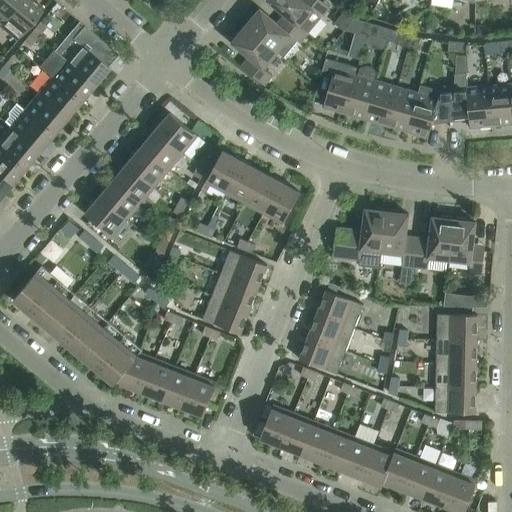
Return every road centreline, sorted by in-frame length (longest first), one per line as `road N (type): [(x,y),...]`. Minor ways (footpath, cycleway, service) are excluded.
road 1 (residential): [(224,457),(340,164)]
road 2 (secondary): [(268,511),(81,449),(0,452)]
road 3 (residential): [(0,256),(172,60)]
road 4 (residential): [(0,332),(85,403),(224,457)]
road 5 (residential): [(340,164),(238,115),(172,60)]
road 6 (secondary): [(0,495),(83,491),(195,511)]
road 7 (residential): [(511,179),(403,183),(340,164)]
road 8 (residential): [(505,511),(511,355)]
road 9 (residential): [(224,457),(369,511)]
